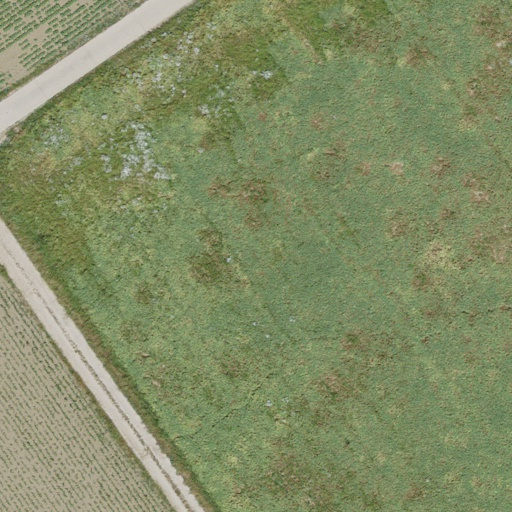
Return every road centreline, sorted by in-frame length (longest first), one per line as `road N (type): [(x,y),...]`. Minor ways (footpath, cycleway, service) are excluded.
road 1 (track): [(187,511),(0,239)]
road 2 (track): [(0,123),(177,0)]
